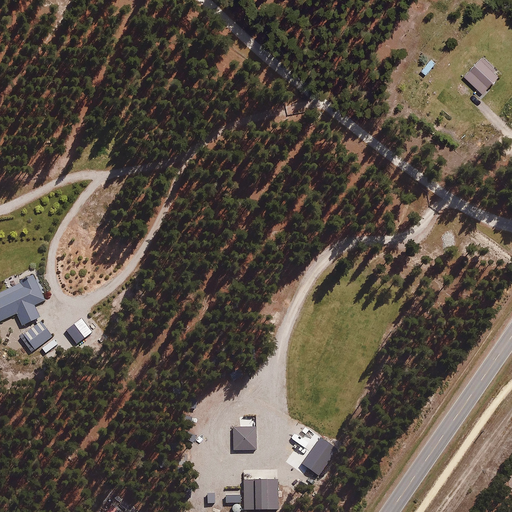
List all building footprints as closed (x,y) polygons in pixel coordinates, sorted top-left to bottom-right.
[(500,71),(484,56),(465,76),(484,94),(501,76),(499,73),(500,71)] [(23,283),(0,292),(0,321),(17,314),(23,327),(41,319),(35,307),(47,302),(34,274),(21,280),(23,283)] [(25,334),(36,350),(55,336),(43,321),(25,334)] [(258,427),(234,427),(235,450),(258,450),(258,427)] [(280,480),(244,480),(244,510),(280,510),(280,480)] [(228,497),(226,497),(226,503),(242,504),(242,495),(228,495),(228,497)]
